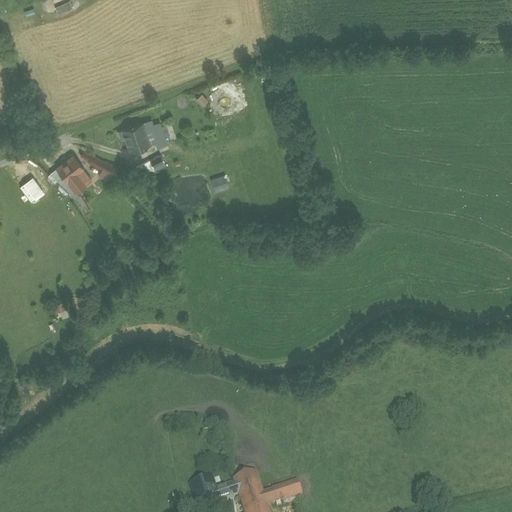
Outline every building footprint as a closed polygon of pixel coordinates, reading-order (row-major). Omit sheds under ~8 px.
[(73,2),(57,8),(60,16),(76,9),(73,2)] [(200,92),(194,96),(199,105),(206,101),(200,92)] [(150,135),(154,134),(160,149),(171,145),(163,123),(153,126),(151,122),(146,124),(150,135)] [(146,124),(121,133),(124,141),(128,140),(132,153),(154,145),(150,135),(146,124)] [(177,148),(137,169),(143,180),(146,179),(160,172),(158,168),(168,163),(169,167),(183,160),(177,148)] [(86,169),(90,164),(103,171),(108,162),(87,151),(82,160),(80,162),(86,169)] [(80,162),(75,156),(60,168),(72,184),(74,182),(82,191),(95,181),(86,169),(80,162)] [(212,192),(227,187),(225,180),(228,179),(225,171),(207,179),(212,192)] [(111,179),(107,175),(102,180),(106,185),(111,179)] [(66,303),(56,306),(61,321),(71,317),(66,303)] [(261,473),(237,481),(237,484),(242,498),(246,511),(272,511),(271,507),(300,499),(306,497),(301,482),(294,484),(275,490),(275,492),(267,494),(261,473)] [(242,498),(237,484),(220,489),(217,479),(192,486),(200,511),(206,511),(225,506),(225,503),(242,498)]
